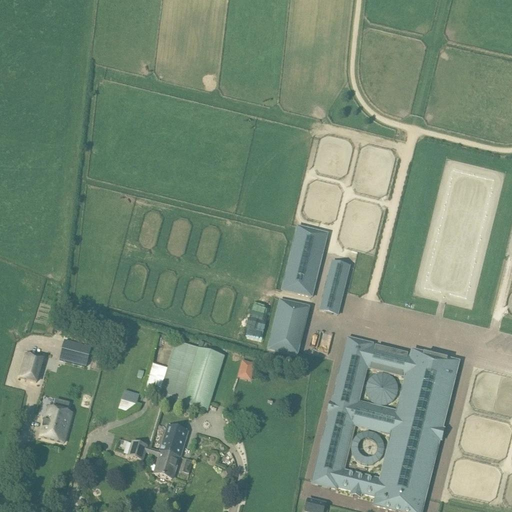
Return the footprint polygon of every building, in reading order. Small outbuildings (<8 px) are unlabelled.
[(298,228),(282,291),(311,299),(322,256),(325,242),(327,235),(324,235),(298,228)] [(325,288),(319,312),(324,313),(328,314),(333,315),(337,316),(342,298),(346,280),(349,268),(331,264),(325,288)] [(270,341),(268,350),(282,354),(297,358),(301,341),(303,333),(305,325),(309,309),(301,307),(294,305),(290,304),(280,302),(274,324),(270,341)] [(328,354),(332,334),(320,332),(316,352),(328,354)] [(329,413),(312,485),(336,491),(337,489),(351,492),(351,496),(360,498),(361,495),(376,498),(374,507),(393,511),(421,511),(439,442),(441,442),(444,431),(442,430),(459,363),(435,357),(412,352),(411,357),(391,352),(372,347),(372,346),(347,340),(343,359),(338,379),(332,404),(330,404),(328,413),(329,413)] [(65,341),(59,361),(86,368),(89,357),(91,348),(71,343),(65,341)] [(176,343),(160,397),(162,398),(162,397),(182,403),(198,349),(176,343)] [(198,349),(182,403),(209,412),(226,358),(198,349)] [(26,355),(19,378),(36,383),(43,360),(26,355)] [(243,363),(239,378),(250,381),(254,366),(243,363)] [(135,394),(125,391),(119,409),(127,411),(136,404),(132,403),(135,394)] [(41,438),(64,445),(72,415),(48,409),(41,438)] [(167,427),(159,452),(181,458),(189,433),(167,427)] [(181,458),(159,452),(147,449),(147,447),(132,443),(128,459),(143,463),(145,454),(159,458),(158,461),(160,462),(155,476),(172,482),(179,459),(182,460),(182,459),(181,458)] [(229,476),(234,472),(231,467),(225,470),(229,476)] [(308,501),(304,511),(323,511),(325,505),(308,501)]
